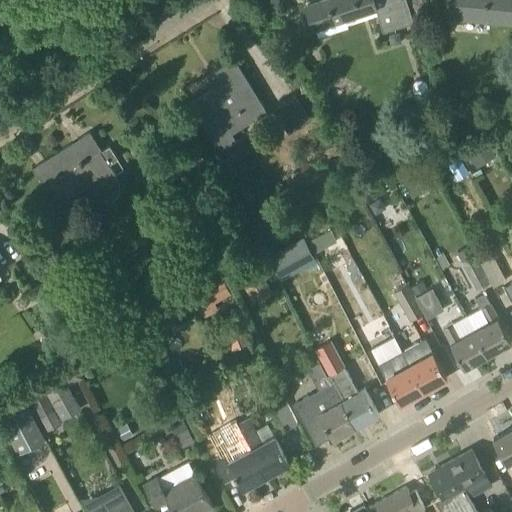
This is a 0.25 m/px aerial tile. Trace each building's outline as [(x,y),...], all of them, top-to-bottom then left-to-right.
[(413,21),(407,3),(406,0),(308,0),(307,1),(307,2),(306,3),(314,29),(377,8),(384,30),(413,21)] [(511,0),(446,0),(446,3),(445,16),(466,18),(466,17),(511,21),(511,0)] [(237,140),(229,128),(264,106),(235,58),(216,70),(224,84),(215,90),(214,88),(190,103),(219,151),(237,140)] [(289,135),(311,121),(296,96),(273,110),(289,135)] [(110,145),(102,150),(90,131),(78,139),(81,143),(76,146),(73,142),(32,168),(45,188),(75,169),(88,191),(94,198),(98,201),(103,203),(111,203),(116,199),(118,195),(120,192),(120,187),(119,181),(115,174),(124,169),(110,145)] [(466,150),(477,168),(494,157),(483,139),(466,150)] [(405,183),(413,197),(427,189),(419,175),(405,183)] [(171,181),(158,188),(169,205),(181,197),(171,181)] [(303,237),(281,249),(296,273),(317,261),(303,237)] [(479,262),(490,282),(503,275),(488,246),(477,252),(482,261),(479,262)] [(490,282),(479,262),(474,254),(461,260),(477,289),(490,282)] [(256,299),(271,288),(256,266),(241,276),(256,299)] [(203,312),(236,301),(229,280),(208,286),(212,296),(199,300),(203,312)] [(406,285),(396,291),(411,319),(422,313),(406,285)] [(421,302),(427,312),(438,306),(431,295),(421,302)] [(188,300),(170,307),(177,323),(194,316),(188,300)] [(511,342),(502,325),(490,303),(481,308),(489,323),(474,330),(489,355),(511,342)] [(224,318),(234,348),(251,343),(240,312),(224,318)] [(489,355),(474,330),(461,338),(453,324),(443,329),(465,368),(489,355)] [(402,350),(424,390),(447,377),(426,338),(402,350)] [(342,400),(356,427),(379,414),(365,388),(357,392),(343,367),(329,342),(314,350),(328,375),(342,400)] [(400,403),(424,390),(402,350),(379,363),(400,403)] [(61,372),(41,383),(62,421),(81,410),(61,372)] [(333,439),(356,427),(342,400),(328,375),(327,376),(331,384),(294,404),(316,445),(331,436),(333,439)] [(60,425),(43,389),(30,396),(47,431),(60,425)] [(0,406),(0,419),(18,453),(44,439),(21,395),(0,406)] [(272,406),(285,431),(298,424),(285,399),(272,406)] [(240,424),(266,476),(289,463),(275,437),(262,444),(249,419),(240,424)] [(116,428),(122,441),(134,434),(127,422),(116,428)] [(243,488),(266,476),(240,424),(228,430),(238,449),(227,455),(226,453),(212,460),(215,465),(224,482),(237,476),(243,488)] [(187,428),(174,435),(181,448),(194,441),(187,428)] [(511,428),(493,438),(511,472),(511,428)] [(485,473),(481,467),(472,449),(430,472),(443,496),(435,500),(442,511),(477,511),(463,485),(485,473)] [(199,511),(213,505),(203,487),(196,474),(165,490),(158,477),(143,484),(156,507),(169,500),(175,511),(199,511)] [(425,511),(423,508),(425,507),(416,490),(410,493),(406,486),(375,504),(379,511),(425,511)] [(42,511),(34,496),(16,505),(19,511),(42,511)]
